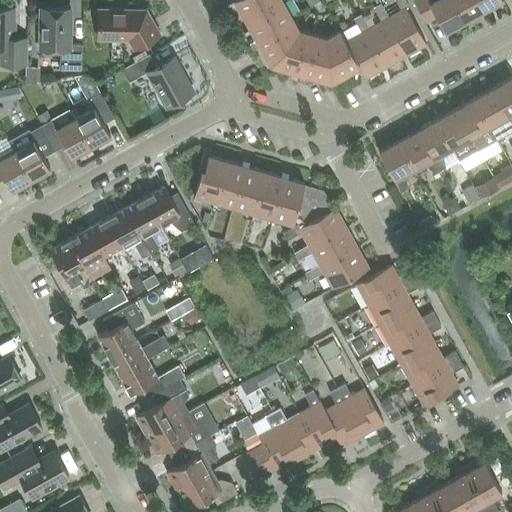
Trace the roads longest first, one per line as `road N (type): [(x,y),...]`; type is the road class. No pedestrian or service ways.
road 1 (residential): [(132,511),(4,273),(2,244)]
road 2 (residential): [(2,244),(7,228),(213,107)]
road 3 (residential): [(345,117),(511,32)]
road 4 (residential): [(351,489),(511,401)]
road 5 (residential): [(213,107),(336,143)]
road 6 (residential): [(345,117),(224,79)]
